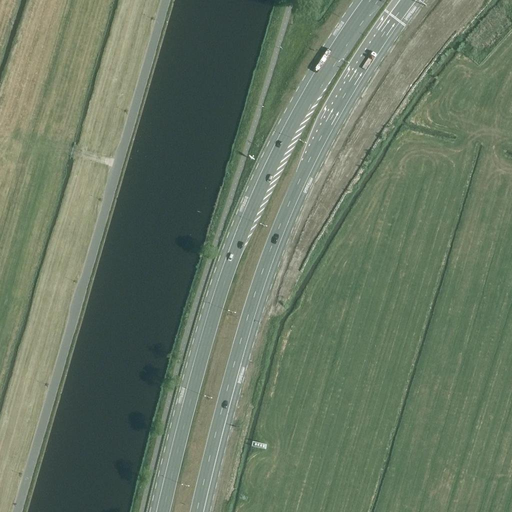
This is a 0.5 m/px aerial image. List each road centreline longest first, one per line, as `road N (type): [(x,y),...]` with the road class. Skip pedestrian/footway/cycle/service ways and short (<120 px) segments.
road 1 (primary): [(196,511),(280,224),(321,136),(408,0)]
road 2 (primary): [(371,0),(303,106),(251,213),(215,311),(164,511)]
road 3 (unclassified): [(17,511),(165,0)]
